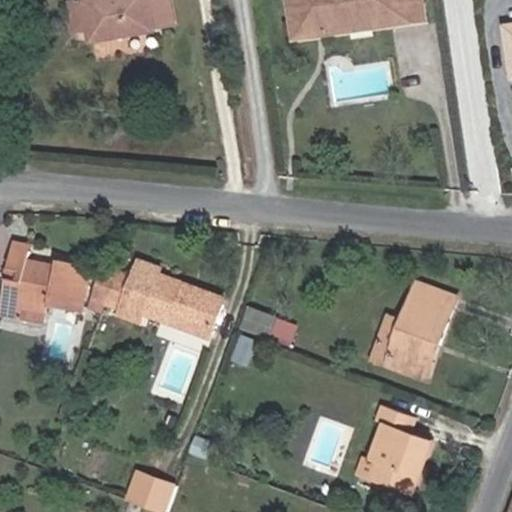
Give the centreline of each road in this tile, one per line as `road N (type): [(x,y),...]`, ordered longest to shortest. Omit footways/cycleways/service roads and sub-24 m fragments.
road 1 (unclassified): [(0,189),(511,228)]
road 2 (unknown): [(270,208),(249,0)]
